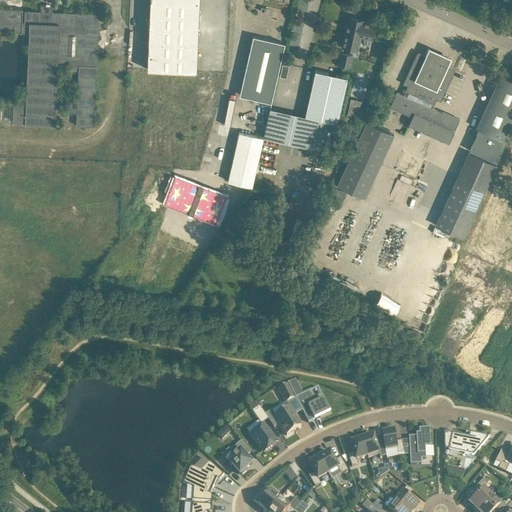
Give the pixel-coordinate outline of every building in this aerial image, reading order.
[(150,0),(144,134),(194,136),(199,0),(150,0)] [(26,101),(13,101),(2,100),(1,122),(12,123),(12,121),(25,121),(25,122),(55,123),(56,111),(77,112),(76,124),(95,125),(94,125),(100,9),(99,9),(99,13),(51,11),(51,12),(41,12),(41,11),(30,10),(30,22),(22,21),(23,8),(0,7),(0,30),(29,32),(26,93),(21,93),(21,99),(26,99),(26,101)] [(349,16),(343,45),(357,49),(360,34),(372,37),(375,23),(363,20),(363,19),(349,16)] [(271,101),(285,42),(253,35),(239,94),(271,101)] [(441,100),(455,69),(447,66),(450,58),(428,48),(424,56),(417,52),(403,83),(410,86),(407,95),(397,90),(390,105),(412,115),(409,123),(449,141),(459,118),(429,105),(433,97),(441,100)] [(341,51),(339,63),(349,65),(352,54),(341,51)] [(287,76),(288,63),(281,63),(280,75),(287,76)] [(322,149),(329,120),(337,122),(347,76),(315,69),(305,115),(270,107),(264,136),(322,149)] [(511,79),(500,74),(476,126),(479,127),(469,149),(496,162),(507,139),(503,137),(511,118),(511,79)] [(355,115),(360,103),(350,101),(347,113),(355,115)] [(336,185),(365,197),(392,132),(363,120),(336,185)] [(252,185),(263,136),(239,131),(228,180),(252,185)] [(435,224),(463,237),(496,163),(469,151),(435,224)] [(158,183),(182,186),(183,178),(158,175),(158,183)] [(373,301),(392,312),(399,302),(379,291),(373,301)] [(279,389),(286,403),(294,399),(287,385),(279,389)] [(308,423),(330,413),(323,397),(308,404),(304,394),(296,398),(308,423)] [(261,425),(268,420),(259,407),(252,412),(261,425)] [(274,417),(287,436),(301,428),(294,417),(295,416),(290,407),(274,417)] [(251,436),(263,453),(277,443),(264,426),(251,436)] [(226,427),(217,435),(222,441),(231,432),(226,427)] [(409,437),(410,465),(421,465),(421,460),(426,460),(425,448),(430,447),(429,429),(419,430),(419,434),(416,434),(416,437),(409,437)] [(385,452),(385,453),(397,450),(398,455),(404,453),(402,441),(396,442),(394,432),(381,434),(383,444),(385,452)] [(474,439),(443,432),(444,450),(474,456),(489,437),(475,434),(474,439)] [(373,436),(362,440),(367,457),(368,459),(379,456),(380,458),(386,457),(385,453),(385,452),(383,444),(377,446),(373,436)] [(354,453),(348,455),(352,467),(358,465),(356,460),(367,457),(362,440),(351,443),(354,453)] [(227,462),(239,475),(241,474),(242,475),(247,471),(245,470),(252,464),(245,457),(250,452),(240,441),(230,451),(234,455),(227,462)] [(509,464),(511,465),(511,448),(509,456),(499,452),(495,463),(507,469),(509,464)] [(328,474),(331,481),(348,471),(340,458),(335,462),(329,452),(319,458),(328,474)] [(309,477),(315,487),(320,484),(318,480),(328,474),(319,458),(309,464),(314,473),(309,477)] [(186,477),(213,488),(217,480),(219,481),(224,475),(209,462),(201,471),(190,467),(187,475),(186,476),(186,477)] [(289,468),(297,479),(301,473),(294,464),(289,468)] [(213,488),(186,477),(183,484),(193,489),(192,501),(212,503),(212,496),(210,495),(213,488)] [(481,508),(492,497),(484,489),(489,483),(485,478),(475,488),(480,493),(478,494),(470,505),(477,511),(481,508)] [(251,499),(258,505),(257,507),(263,511),(269,511),(280,499),(265,487),(251,499)] [(379,491),(373,487),(371,490),(377,495),(379,491)] [(407,511),(408,511),(412,511),(417,507),(408,497),(407,496),(411,491),(407,487),(395,501),(407,511)] [(353,498),(359,495),(357,489),(351,491),(353,498)] [(492,497),(481,508),(477,511),(492,511),(495,510),(496,509),(499,511),(502,511),(504,510),(507,508),(502,503),(500,505),(492,497)] [(294,511),(295,511),(280,499),(269,511),(294,511)] [(408,511),(407,511),(395,501),(388,510),(382,505),(378,510),(379,511),(408,511)]
